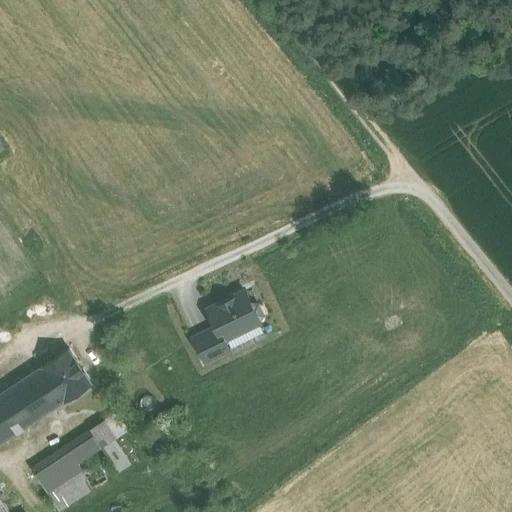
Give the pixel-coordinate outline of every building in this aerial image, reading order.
[(245,290),(207,308),(216,326),(223,340),(226,339),(261,321),(260,320),(264,314),(259,303),(252,303),(245,290)] [(216,326),(193,338),(205,361),(230,349),(226,339),(223,340),(216,326)] [(69,348),(41,366),(30,374),(53,408),(64,401),(92,383),(69,348)] [(30,374),(0,393),(0,442),(53,408),(30,374)] [(116,412),(104,420),(115,437),(127,430),(116,412)] [(104,420),(90,429),(102,446),(115,437),(104,420)] [(90,429),(66,445),(77,462),(78,462),(93,452),(102,446),(90,429)] [(66,445),(32,467),(47,491),(48,490),(81,468),(78,462),(77,462),(66,445)] [(93,452),(78,462),(81,468),(91,487),(107,479),(93,452)] [(81,468),(48,490),(60,509),(92,488),(91,487),(81,468)] [(9,511),(0,497),(0,511),(9,511)]
